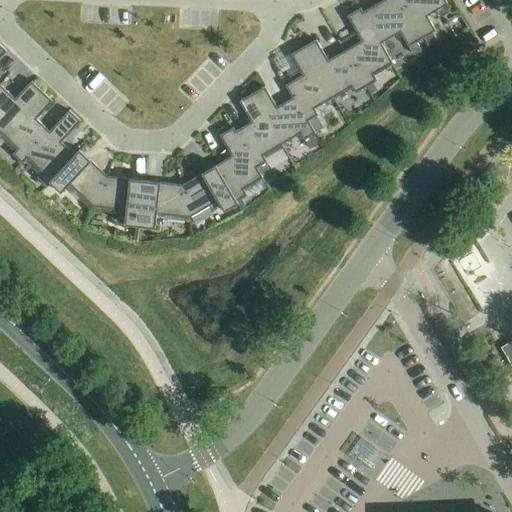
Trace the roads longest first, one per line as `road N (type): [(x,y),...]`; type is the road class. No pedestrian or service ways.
road 1 (residential): [(1,0),(8,33),(107,128),(127,140),(167,142),(264,45),(275,3)]
road 2 (residential): [(153,486),(252,416),(364,260)]
road 3 (tertiary): [(153,486),(111,423),(0,312)]
road 4 (residential): [(364,260),(455,135),(511,82)]
